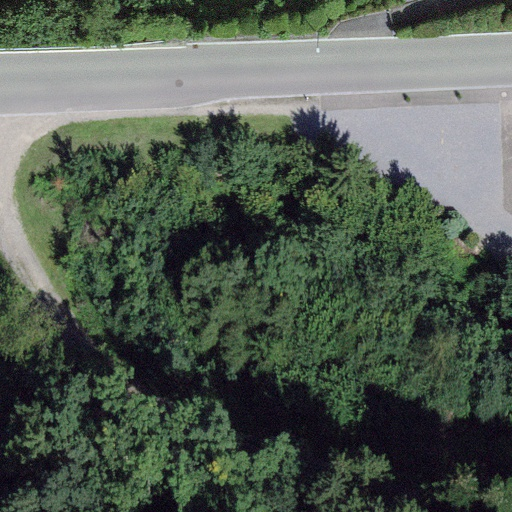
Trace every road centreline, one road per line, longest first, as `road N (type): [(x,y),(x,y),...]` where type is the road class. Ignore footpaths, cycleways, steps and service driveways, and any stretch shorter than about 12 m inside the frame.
road 1 (track): [(422,511),(220,442),(95,356),(24,257),(0,168)]
road 2 (tertiary): [(511,59),(0,83)]
